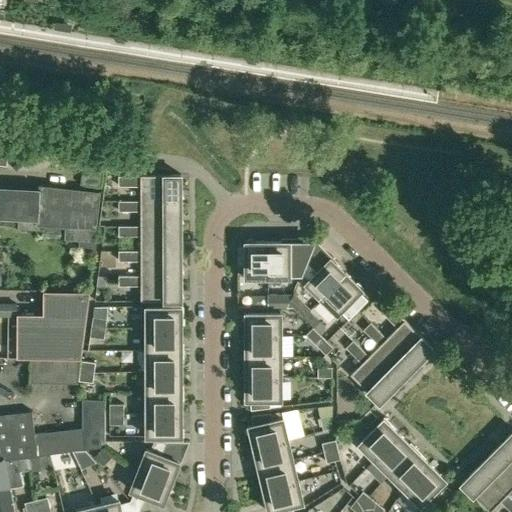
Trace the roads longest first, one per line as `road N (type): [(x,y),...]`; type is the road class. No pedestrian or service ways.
road 1 (residential): [(511,394),(324,210),(301,203),(231,207)]
road 2 (residential): [(219,511),(212,245),(231,207)]
